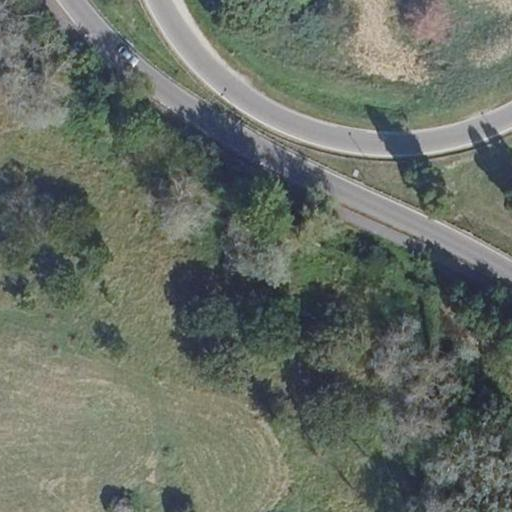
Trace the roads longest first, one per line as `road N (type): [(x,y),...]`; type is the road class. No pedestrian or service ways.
road 1 (primary): [(66,0),(75,16),(236,140),(511,277)]
road 2 (primary): [(511,115),(443,140),(386,145),(285,123),(233,93),(189,49),(158,0)]
